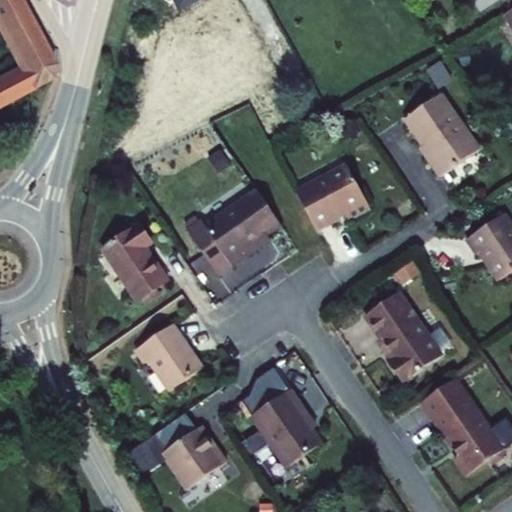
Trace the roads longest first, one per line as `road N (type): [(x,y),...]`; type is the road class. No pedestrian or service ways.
road 1 (residential): [(431,511),(294,307)]
road 2 (tertiary): [(78,435),(52,354),(45,286)]
road 3 (tertiary): [(49,253),(68,111)]
road 4 (tertiary): [(0,320),(78,435)]
road 5 (residential): [(294,307),(405,235)]
